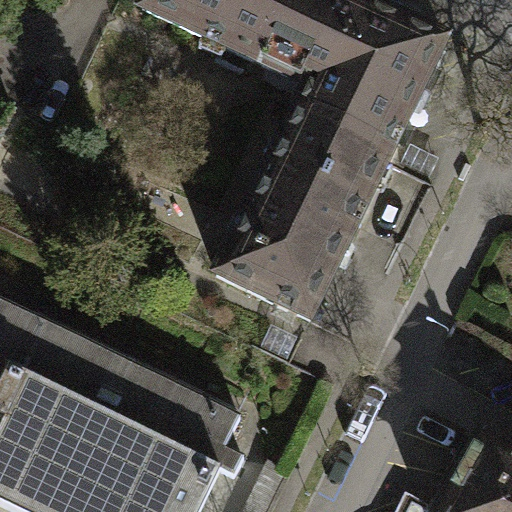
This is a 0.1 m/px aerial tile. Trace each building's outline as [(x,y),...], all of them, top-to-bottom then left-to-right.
[(293,116),(390,161),(446,43),(354,0),(147,0),(143,11),(307,88),(293,116)] [(0,142),(15,110),(0,102),(0,142)] [(390,161),(293,116),(218,276),(311,320),(390,161)] [(238,420),(0,303),(0,501),(22,511),(199,511),(220,471),(234,478),(243,459),(224,449),(238,420)] [(511,511),(511,450),(480,433),(435,511),(511,511)] [(429,511),(412,503),(406,511),(429,511)]
